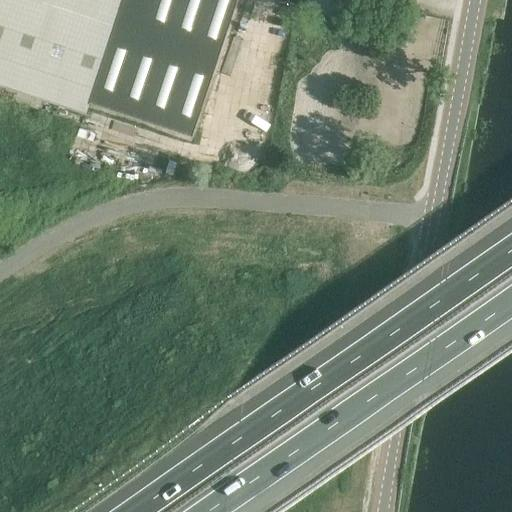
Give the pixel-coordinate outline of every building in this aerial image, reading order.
[(0,0),(0,83),(86,113),(89,104),(125,0),(0,0)] [(125,0),(89,104),(169,131),(212,0),(125,0)] [(313,0),(306,0),(294,86),(317,89),(322,60),(325,61),(333,3),(313,0)] [(403,95),(401,110),(428,114),(434,85),(405,80),(406,75),(397,73),(393,93),(403,95)] [(288,140),(284,157),(310,162),(314,145),(315,145),(324,101),(297,96),(288,140)] [(428,114),(401,110),(398,128),(378,124),(376,135),(423,143),(428,114)]
